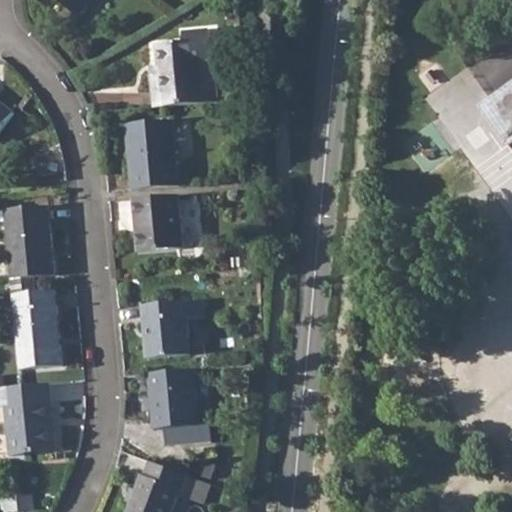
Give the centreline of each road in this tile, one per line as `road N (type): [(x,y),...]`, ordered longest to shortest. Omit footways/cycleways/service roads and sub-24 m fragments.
road 1 (residential): [(78,511),(110,432),(89,164),(64,94),(0,13)]
road 2 (tertiary): [(293,511),(337,0)]
